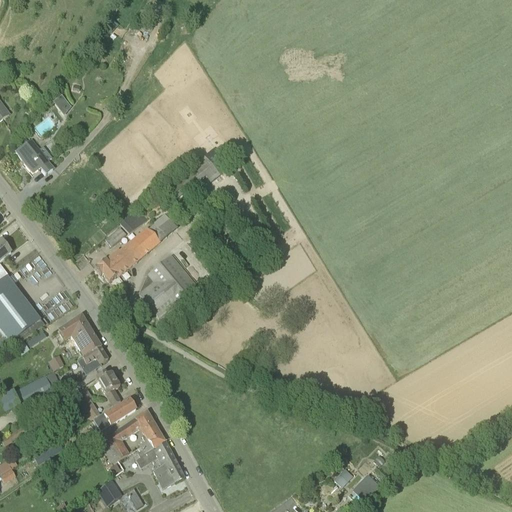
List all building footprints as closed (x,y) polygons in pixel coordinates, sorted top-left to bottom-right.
[(112,20),(103,29),(110,36),(119,27),(112,20)] [(61,97),(52,103),(63,118),(70,109),(61,97)] [(0,123),(9,117),(0,105),(0,123)] [(19,140),(25,147),(29,144),(24,136),(19,140)] [(25,147),(16,154),(32,176),(40,170),(45,177),(52,171),(47,165),(47,164),(51,160),(42,148),(38,152),(31,143),(29,144),(25,147)] [(195,166),(194,166),(204,179),(209,185),(220,176),(210,164),(206,160),(204,158),(195,166)] [(162,208),(156,201),(150,207),(156,213),(162,208)] [(120,226),(129,237),(147,221),(138,211),(120,226)] [(165,214),(149,229),(161,243),(177,228),(165,214)] [(104,242),(110,250),(125,237),(119,230),(104,242)] [(132,243),(115,257),(120,263),(113,269),(115,271),(113,272),(117,277),(118,279),(160,244),(148,230),(132,243)] [(0,262),(10,255),(1,242),(0,242),(0,262)] [(81,268),(89,262),(85,256),(77,262),(81,268)] [(120,263),(115,257),(107,264),(105,262),(94,270),(100,277),(102,276),(109,284),(117,277),(113,272),(115,271),(113,269),(120,263)] [(204,297),(171,257),(147,277),(153,284),(138,297),(158,321),(173,308),(180,317),(204,297)] [(0,283),(8,278),(0,267),(0,283)] [(0,332),(13,350),(44,329),(40,323),(6,280),(8,278),(0,283),(0,332)] [(113,304),(109,307),(113,312),(117,309),(113,304)] [(167,316),(160,322),(165,328),(172,322),(167,316)] [(71,339),(83,359),(100,350),(81,318),(58,332),(64,343),(71,339)] [(38,336),(42,342),(46,339),(42,333),(38,336)] [(83,359),(77,363),(85,377),(96,371),(95,369),(108,362),(100,350),(83,359)] [(50,362),(54,372),(64,367),(60,357),(50,362)] [(120,404),(113,392),(119,389),(111,375),(106,378),(104,375),(95,380),(112,409),(120,404)] [(53,395),(44,378),(17,392),(23,403),(26,408),(53,395)] [(89,423),(99,417),(88,402),(91,400),(85,390),(72,398),(79,407),(89,423)] [(14,393),(13,392),(0,398),(0,417),(20,407),(19,405),(14,393)] [(100,420),(105,430),(135,412),(129,402),(100,420)] [(137,447),(141,453),(143,457),(152,451),(164,444),(146,414),(109,437),(96,445),(110,467),(112,467),(128,457),(120,443),(140,430),(144,437),(141,439),(144,444),(137,447)] [(0,442),(4,448),(31,431),(27,425),(0,442)] [(30,446),(35,442),(32,437),(27,441),(30,446)] [(38,467),(63,452),(58,443),(32,458),(38,467)] [(157,461),(161,468),(174,462),(165,445),(164,445),(165,446),(153,453),(152,451),(143,457),(141,453),(137,456),(139,460),(135,463),(139,471),(157,461)] [(384,463),(378,458),(373,464),(379,469),(384,463)] [(174,462),(161,468),(153,473),(159,485),(164,482),(167,489),(184,480),(174,462)] [(0,466),(0,476),(0,478),(10,472),(5,464),(0,466)] [(117,466),(110,469),(114,475),(120,472),(117,466)] [(341,491),(347,485),(352,479),(344,471),(333,483),(340,490),(341,491)] [(15,479),(11,472),(0,477),(0,479),(3,486),(15,479)] [(379,489),(367,478),(352,493),(364,505),(379,489)] [(136,511),(124,492),(116,497),(108,485),(96,492),(98,495),(87,502),(93,511),(136,511)]
